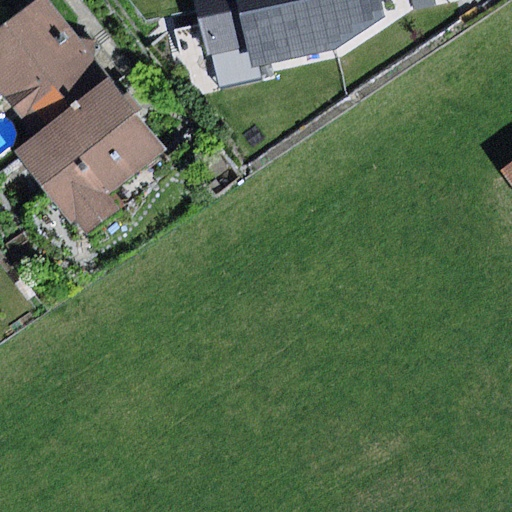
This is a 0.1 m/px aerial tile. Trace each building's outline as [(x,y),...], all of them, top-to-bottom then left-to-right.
[(34,138),(110,81),(46,0),(40,0),(11,23),(0,31),(0,94),(2,98),(34,138)] [(124,0),(145,25),(200,10),(197,0),(124,0)] [(383,0),(197,0),(200,10),(210,56),(251,47),(257,69),(333,52),(388,18),(383,0)] [(0,94),(0,31),(11,23),(0,24),(0,99),(2,98),(0,94)] [(34,138),(16,152),(72,226),(77,222),(86,234),(119,209),(106,192),(162,150),(110,81),(34,138)]
